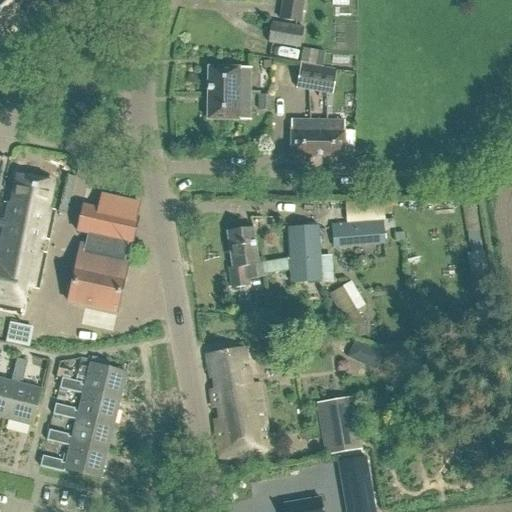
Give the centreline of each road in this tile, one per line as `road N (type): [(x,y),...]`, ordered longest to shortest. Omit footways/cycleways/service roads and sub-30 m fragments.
road 1 (unclassified): [(212,511),(152,172)]
road 2 (residential): [(152,172),(356,174)]
road 3 (residential): [(144,131),(72,141),(0,128)]
road 4 (unclassified): [(144,131),(144,55),(159,0)]
